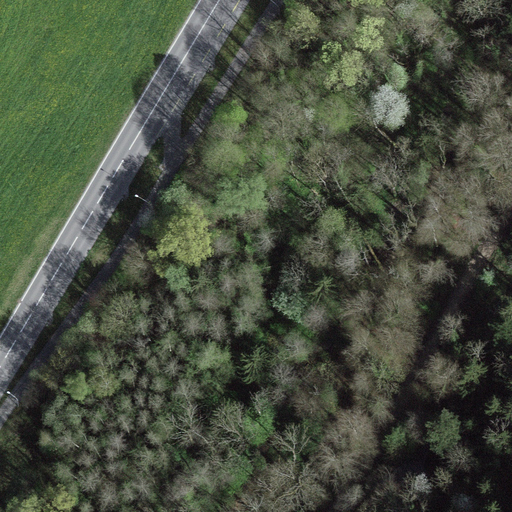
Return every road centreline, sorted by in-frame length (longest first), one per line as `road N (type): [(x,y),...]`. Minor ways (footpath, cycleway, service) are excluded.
road 1 (primary): [(0,367),(223,0)]
road 2 (track): [(333,511),(511,205)]
